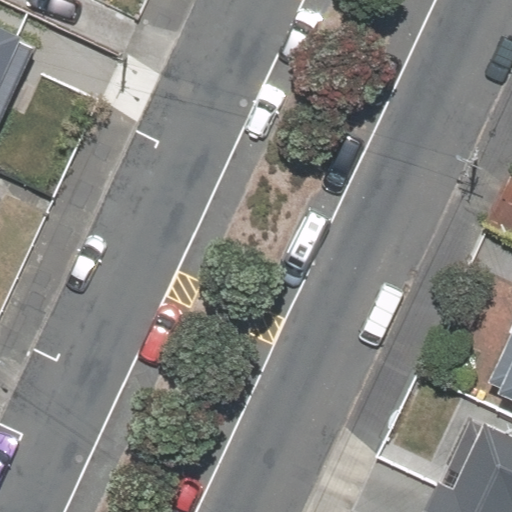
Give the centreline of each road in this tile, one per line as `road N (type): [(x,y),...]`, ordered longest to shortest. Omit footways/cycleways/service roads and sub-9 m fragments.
road 1 (residential): [(479,0),(238,511)]
road 2 (residential): [(27,511),(262,0)]
